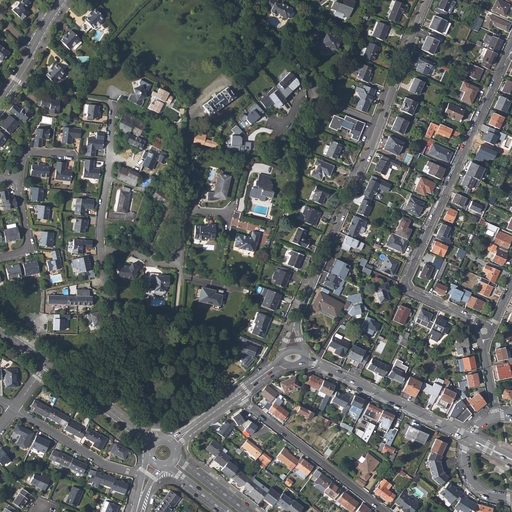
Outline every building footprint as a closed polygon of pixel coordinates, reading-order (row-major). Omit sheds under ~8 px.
[(22,0),(12,10),(22,20),(28,13),(24,9),(31,2),(28,0),(22,0)] [(274,12),(281,15),(283,20),(288,19),(292,21),(292,19),(301,23),(303,22),(305,18),(304,16),(298,13),(299,12),(291,8),(288,9),(285,7),(287,4),(280,0),(274,12)] [(332,8),(344,13),(343,15),(348,17),(352,9),(350,8),(352,4),(353,5),(355,1),(352,0),(344,0),(343,3),(337,0),(336,2),(334,1),(332,8)] [(388,19),(397,22),(401,13),(405,14),(408,8),(404,6),(404,5),(396,1),(395,1),(391,0),(388,8),(392,10),(388,19)] [(445,17),(447,13),(447,12),(450,14),(455,2),(451,0),(441,0),(437,9),(436,9),(435,12),(445,17)] [(496,0),(491,10),(502,15),(503,14),(505,15),(509,5),(498,0),(496,0)] [(101,21),(100,21),(103,17),(95,9),(92,13),(88,17),(84,20),(86,21),(80,27),(85,32),(91,27),(92,28),(96,25),(96,26),(101,21)] [(484,26),(489,29),(492,24),(496,26),(497,25),(507,30),(510,25),(489,15),(484,26)] [(428,28),(440,34),(446,22),(446,21),(434,16),(428,28)] [(473,24),(480,27),(484,20),(476,16),(473,24)] [(372,36),(383,40),(389,26),(378,22),(372,36)] [(440,34),(445,36),(450,24),(446,22),(440,34)] [(60,40),(69,50),(80,39),(71,30),(60,40)] [(326,34),(319,31),(316,39),(317,40),(320,40),(318,43),(317,43),(315,47),(324,51),(327,51),(329,50),(331,49),(332,48),(336,50),(340,39),(329,34),(326,35),(326,34)] [(421,50),(432,55),(438,41),(427,36),(421,50)] [(486,49),(496,54),(500,47),(498,46),(501,41),(492,37),(486,49)] [(359,55),(363,56),(363,57),(374,61),(377,52),(378,52),(380,47),(369,43),(366,48),(362,47),(359,55)] [(0,59),(2,62),(9,53),(0,46),(0,59)] [(459,56),(462,58),(463,58),(467,51),(461,49),(459,56)] [(480,66),(488,69),(490,65),(491,65),(496,54),(486,49),(484,49),(482,55),(484,56),(481,61),(482,62),(480,66)] [(416,71),(426,75),(427,73),(432,63),(419,57),(417,62),(419,63),(416,71)] [(45,75),(54,83),(57,80),(58,81),(62,77),(61,76),(64,72),(63,71),(68,65),(63,60),(57,66),(56,64),(53,68),(49,72),(45,75)] [(353,69),(359,71),(358,73),(356,78),(368,83),(371,77),(368,76),(372,68),(362,64),(356,62),(353,69)] [(465,75),(478,81),(483,69),(470,63),(465,75)] [(298,80),(295,77),(290,73),(282,81),(283,82),(280,85),(279,84),(276,87),(285,99),(289,95),(297,87),(299,86),(300,85),(298,80)] [(408,91),(418,95),(424,82),(414,78),(408,91)] [(502,91),(511,95),(511,82),(507,80),(502,91)] [(460,89),(465,91),(461,100),(471,104),(478,88),(463,82),(460,89)] [(130,96),(128,100),(141,107),(144,102),(142,98),(145,97),(145,96),(151,84),(142,87),(141,86),(131,89),(131,97),(130,96)] [(355,109),(366,113),(370,102),(369,102),(371,96),(373,97),(376,90),(364,85),(363,89),(359,87),(357,92),(360,99),(355,109)] [(227,87),(202,106),(205,110),(204,111),(205,113),(207,111),(210,116),(235,97),(227,87)] [(285,99),(276,87),(275,87),(268,94),(269,95),(261,101),(267,108),(269,108),(271,107),(271,105),(274,103),(278,108),(286,101),(285,99)] [(149,108),(158,113),(163,104),(164,102),(165,101),(170,104),(173,97),(168,95),(169,93),(159,88),(157,93),(153,91),(151,95),(155,97),(153,101),(156,102),(154,105),(151,103),(149,108)] [(494,108),(505,113),(510,101),(499,96),(494,108)] [(400,110),(411,115),(417,103),(405,97),(400,110)] [(39,98),(38,105),(50,106),(49,113),(58,114),(60,100),(41,98),(39,98)] [(264,112),(256,103),(248,111),(250,113),(246,117),(245,115),(240,119),(243,123),(246,120),(251,125),(256,120),(257,121),(260,118),(259,117),(264,112)] [(444,112),(456,117),(455,119),(459,121),(464,111),(448,103),(444,112)] [(88,104),(87,118),(99,119),(100,114),(98,114),(99,111),(99,106),(88,104)] [(9,110),(24,122),(32,112),(25,106),(21,111),(14,105),(9,110)] [(116,128),(130,135),(126,142),(140,149),(144,141),(138,138),(139,134),(146,122),(140,119),(139,121),(123,113),(116,128)] [(488,124),(498,129),(503,117),(493,113),(488,124)] [(0,126),(10,134),(19,123),(9,115),(0,126)] [(329,127),(337,131),(338,129),(352,134),(351,138),(358,141),(365,124),(345,116),(344,119),(333,115),(329,127)] [(391,129),(402,135),(408,122),(396,117),(391,129)] [(426,134),(423,133),(422,136),(430,139),(434,130),(436,132),(444,135),(443,136),(448,138),(450,134),(458,137),(458,136),(460,133),(440,124),(439,126),(431,123),(426,134)] [(242,131),(236,125),(231,130),(234,133),(231,135),(231,145),(227,145),(227,150),(239,151),(239,147),(243,147),(243,149),(250,150),(250,142),(244,141),(244,140),(241,140),(241,138),(239,136),(239,134),(242,131)] [(482,141),(493,145),(496,139),(503,141),(505,134),(488,126),(482,141)] [(63,127),(61,143),(71,144),(72,137),(80,138),(81,129),(63,127)] [(36,128),(34,147),(41,148),(42,139),(49,139),(50,130),(36,128)] [(87,138),(85,156),(95,157),(96,149),(102,150),(104,133),(97,132),(96,139),(87,138)] [(193,143),(216,148),(218,142),(205,139),(205,135),(195,133),(193,143)] [(143,165),(152,170),(159,154),(156,152),(157,149),(161,150),(165,141),(156,137),(147,156),(143,165)] [(383,149),(397,155),(402,143),(389,137),(383,149)] [(323,154),(336,159),(339,150),(340,150),(342,145),(331,141),(329,146),(327,145),(323,154)] [(415,151),(422,155),(425,147),(419,144),(415,151)] [(428,154),(447,162),(452,153),(432,144),(428,154)] [(480,146),(474,159),(481,163),(483,159),(487,161),(492,160),(496,152),(480,146)] [(131,170),(139,174),(143,165),(147,156),(140,152),(131,170)] [(373,171),(384,176),(390,164),(398,168),(400,164),(383,156),(381,160),(380,159),(377,164),(378,164),(377,166),(376,166),(373,171)] [(85,159),(83,177),(99,179),(100,169),(93,168),(94,160),(85,159)] [(310,176),(321,180),(322,177),(326,175),(329,176),(331,171),(333,166),(316,159),(314,164),(317,166),(315,171),(313,171),(310,176)] [(57,161),(55,179),(71,181),(72,171),(65,171),(66,163),(57,161)] [(427,173),(439,179),(442,174),(440,174),(442,168),(428,162),(426,166),(428,167),(429,167),(429,170),(427,173)] [(465,174),(479,181),(484,168),(471,162),(465,174)] [(32,165),(30,175),(44,177),(48,178),(50,167),(45,166),(45,165),(40,164),(40,166),(37,165),(32,165)] [(115,173),(118,174),(116,178),(135,187),(138,181),(137,180),(139,174),(131,170),(129,169),(129,170),(120,166),(119,170),(116,169),(115,173)] [(259,200),(264,201),(265,196),(272,198),(273,194),(272,192),(274,191),(274,189),(273,188),(272,187),(272,185),(269,185),(270,177),(259,174),(257,181),(256,181),(255,185),(255,186),(258,187),(257,189),(251,188),(250,192),(251,192),(250,196),(260,199),(259,200)] [(461,185),(466,187),(463,192),(468,195),(472,186),(477,188),(480,181),(479,181),(465,174),(461,185)] [(219,197),(224,198),(227,189),(228,189),(228,186),(228,183),(229,179),(229,177),(226,176),(225,175),(223,176),(219,175),(215,193),(208,192),(207,201),(211,201),(215,201),(217,200),(218,199),(219,197)] [(368,183),(363,195),(364,196),(371,199),(376,187),(387,193),(391,184),(374,177),(370,184),(368,183)] [(414,191),(424,195),(426,192),(426,190),(431,192),(435,184),(420,178),(417,185),(414,191)] [(152,196),(166,206),(148,241),(142,248),(153,257),(159,250),(155,247),(174,211),(168,206),(172,199),(163,193),(166,190),(157,183),(157,184),(154,181),(151,185),(154,187),(157,189),(152,196)] [(312,201),(322,204),(325,196),(327,197),(330,191),(316,186),(314,191),(315,192),(312,201)] [(32,195),(31,200),(42,201),(44,189),(31,187),(31,191),(33,192),(32,195)] [(116,211),(126,213),(130,193),(129,193),(130,189),(123,188),(122,191),(120,191),(116,211)] [(488,204),(491,205),(498,189),(495,188),(488,204)] [(0,191),(0,192),(4,210),(17,207),(15,198),(9,199),(7,190),(0,191)] [(406,205),(408,206),(406,210),(415,214),(418,207),(421,208),(423,203),(414,199),(416,196),(411,194),(406,205)] [(451,202),(462,207),(466,198),(456,194),(454,199),(453,199),(451,202)] [(77,198),(74,214),(84,215),(85,208),(93,209),(94,200),(77,198)] [(357,213),(366,217),(371,207),(369,206),(371,203),(370,202),(363,199),(359,207),(357,212),(357,213)] [(468,208),(478,213),(480,210),(484,212),(488,204),(481,200),(479,205),(471,201),(468,208)] [(38,213),(38,219),(48,220),(50,206),(37,205),(37,210),(39,210),(38,213)] [(303,221),(314,226),(318,215),(320,216),(321,212),(305,206),(304,207),(304,209),(302,214),(305,215),(303,221)] [(443,219),(451,223),(457,211),(449,208),(443,219)] [(348,229),(349,230),(347,236),(355,239),(361,226),(364,228),(366,222),(354,216),(348,229)] [(402,217),(396,229),(397,230),(394,234),(407,240),(411,230),(406,228),(410,221),(402,217)] [(75,218),(74,231),(84,233),(85,224),(87,225),(88,220),(75,218)] [(435,238),(449,244),(451,240),(448,239),(450,235),(447,234),(450,227),(441,223),(436,235),(435,238)] [(492,242),(507,248),(511,240),(511,236),(498,230),(499,228),(488,223),(486,229),(496,234),(492,242)] [(215,225),(208,225),(206,227),(203,227),(203,226),(195,225),(194,236),(199,237),(198,238),(198,239),(201,239),(200,240),(205,240),(208,238),(214,239),(215,225)] [(17,227),(3,230),(6,242),(20,239),(17,227)] [(292,242),(301,246),(306,248),(309,242),(305,240),(305,239),(305,238),(304,238),(304,237),(306,231),(298,227),(292,242)] [(41,231),(39,246),(51,247),(53,233),(41,231)] [(257,244),(260,233),(252,231),(251,238),(246,237),(246,236),(237,233),(234,246),(239,247),(239,248),(243,249),(244,251),(248,252),(250,251),(254,252),(256,244),(257,244)] [(402,253),(408,240),(407,240),(394,234),(391,233),(386,245),(402,253)] [(347,236),(346,236),(344,240),(345,240),(344,242),(343,242),(341,247),(348,250),(350,246),(361,250),(364,244),(355,239),(347,236)] [(74,239),(72,252),(82,254),(82,247),(92,248),(92,241),(91,241),(84,240),(74,239)] [(430,252),(442,257),(447,247),(434,241),(432,245),(433,245),(430,252)] [(492,261),(502,265),(507,254),(497,249),(497,250),(495,250),(497,246),(490,243),(487,250),(495,254),(492,261)] [(454,265),(459,268),(464,256),(466,252),(458,248),(455,256),(457,257),(454,265)] [(47,262),(49,271),(62,268),(58,250),(51,251),(53,260),(47,262)] [(287,265),(298,269),(303,255),(291,250),(289,255),(291,255),(287,265)] [(464,256),(474,261),(476,256),(466,252),(464,256)] [(88,256),(72,259),(73,267),(78,268),(79,273),(87,271),(88,277),(95,276),(93,270),(91,270),(88,256)] [(380,270),(393,276),(399,262),(386,257),(380,270)] [(443,260),(436,257),(433,262),(440,265),(443,260)] [(351,274),(349,269),(350,265),(336,259),(333,266),(334,266),(333,268),(332,267),(329,273),(344,280),(345,276),(351,274)] [(39,272),(37,260),(23,263),(25,275),(39,272)] [(434,278),(439,280),(447,262),(443,260),(440,265),(434,278)] [(6,269),(9,279),(22,276),(19,264),(14,265),(15,267),(11,268),(6,269)] [(129,268),(127,266),(126,268),(123,268),(123,266),(123,265),(117,264),(117,271),(116,275),(117,275),(116,278),(119,278),(119,282),(121,284),(125,284),(127,282),(127,279),(131,279),(133,277),(135,278),(138,274),(136,272),(139,268),(133,264),(129,268)] [(419,276),(427,280),(433,267),(425,264),(419,276)] [(485,279),(494,283),(500,271),(485,264),(482,271),(487,273),(485,279)] [(361,273),(368,276),(371,270),(364,267),(361,273)] [(290,274),(280,270),(278,273),(275,281),(274,284),(284,288),(290,274)] [(159,274),(151,273),(150,281),(149,287),(155,288),(155,293),(157,295),(162,295),(166,291),(164,288),(164,285),(164,284),(169,285),(169,275),(164,274),(164,277),(162,277),(159,277),(159,274)] [(338,296),(342,287),(345,281),(344,280),(329,273),(324,284),(335,290),(333,293),(338,296)] [(482,295),(488,297),(492,286),(494,283),(485,279),(481,277),(479,281),(482,282),(480,286),(477,292),(482,295)] [(379,303),(389,300),(386,291),(389,290),(387,282),(374,286),(379,303)] [(433,290),(444,295),(445,292),(447,293),(449,288),(436,283),(433,290)] [(466,304),(479,310),(480,308),(482,309),(485,303),(470,296),(471,292),(455,285),(451,283),(449,288),(447,293),(451,294),(450,297),(454,299),(455,296),(459,298),(463,300),(464,299),(468,301),(467,302),(466,304)] [(226,291),(211,288),(210,290),(204,288),(204,290),(203,290),(199,289),(197,297),(202,298),(201,301),(216,305),(215,308),(220,310),(221,304),(223,304),(226,291)] [(342,304),(326,296),(329,291),(322,288),(313,305),(312,306),(313,308),(314,310),(316,311),(319,307),(336,316),(342,304)] [(261,306),(274,311),(281,295),(268,289),(261,306)] [(48,304),(92,306),(92,300),(95,300),(96,297),(89,296),(89,291),(88,290),(76,290),(76,296),(76,297),(68,297),(68,296),(48,295),(48,304)] [(348,295),(346,300),(347,301),(350,303),(353,302),(362,300),(360,293),(348,295)] [(344,311),(351,316),(360,314),(360,311),(365,310),(366,308),(363,306),(362,300),(350,303),(346,309),(344,311)] [(393,320),(403,325),(406,318),(404,317),(408,309),(400,305),(393,320)] [(415,322),(430,329),(433,323),(429,321),(432,316),(427,313),(427,312),(421,310),(415,322)] [(99,311),(86,315),(88,323),(93,322),(94,326),(102,324),(99,311)] [(39,312),(38,321),(41,322),(41,327),(49,328),(51,313),(39,312)] [(254,323),(256,324),(252,334),(263,338),(267,328),(264,326),(266,320),(269,322),(270,322),(272,318),(259,313),(258,317),(257,316),(254,323)] [(71,315),(53,314),(53,330),(64,330),(65,320),(71,320),(71,315)] [(374,320),(367,316),(360,329),(372,335),(374,330),(376,331),(379,324),(374,321),(374,320)] [(428,333),(432,335),(430,338),(436,342),(441,331),(446,334),(449,328),(444,326),(446,321),(436,316),(433,323),(430,329),(428,333)] [(502,333),(503,334),(501,338),(508,341),(511,331),(504,328),(502,333)] [(452,352),(453,358),(470,354),(468,346),(466,333),(454,335),(457,348),(456,349),(456,351),(452,352)] [(261,344),(240,336),(238,340),(244,342),(241,351),(239,357),(245,362),(243,364),(247,368),(255,359),(252,357),(254,354),(257,355),(260,348),(259,348),(261,344)] [(328,345),(336,349),(334,353),(343,357),(349,344),(333,336),(328,345)] [(399,344),(406,347),(409,341),(402,338),(399,344)] [(347,357),(359,363),(359,362),(364,353),(365,351),(353,345),(347,357)] [(508,359),(511,358),(509,351),(505,350),(504,347),(494,349),(497,361),(508,359)] [(364,353),(359,362),(364,365),(369,356),(364,353)] [(457,359),(459,367),(463,366),(464,371),(475,368),(473,356),(457,359)] [(367,368),(373,372),(374,371),(378,373),(377,374),(383,377),(389,366),(372,358),(367,368)] [(388,375),(394,378),(393,380),(401,383),(405,373),(405,372),(407,367),(401,364),(402,362),(396,359),(388,375)] [(511,372),(510,372),(508,365),(511,364),(511,361),(508,362),(496,365),(498,380),(511,377),(511,372)] [(5,378),(6,387),(16,387),(16,379),(17,379),(16,369),(5,369),(1,370),(1,378),(5,378)] [(466,375),(468,387),(478,385),(476,373),(466,375)] [(318,390),(323,380),(312,375),(307,385),(311,387),(309,389),(314,392),(316,389),(318,390)] [(284,393),(299,387),(295,376),(280,383),(284,393)] [(403,391),(412,396),(415,390),(416,391),(421,382),(409,377),(403,391)] [(450,403),(454,393),(444,388),(448,380),(446,377),(444,381),(438,394),(441,395),(439,399),(437,403),(445,407),(447,402),(450,403)] [(421,390),(426,393),(427,392),(432,394),(428,402),(432,404),(438,394),(444,381),(439,378),(436,384),(434,383),(433,386),(430,385),(429,386),(425,384),(421,390)] [(330,385),(330,384),(323,380),(318,390),(326,394),(320,408),(321,409),(323,410),(334,387),(330,385)] [(277,393),(267,385),(260,393),(270,401),(270,402),(270,401),(273,403),(280,394),(277,393)] [(502,397),(511,399),(511,397),(511,388),(511,391),(503,389),(502,397)] [(344,396),(341,394),(336,392),(331,401),(343,407),(341,412),(345,415),(347,410),(350,404),(350,403),(347,402),(350,396),(345,394),(344,396)] [(458,393),(468,406),(470,404),(475,411),(485,404),(478,394),(471,399),(469,397),(467,398),(462,392),(458,393)] [(361,405),(364,400),(354,395),(350,403),(350,404),(347,410),(356,414),(354,418),(357,419),(363,406),(361,405)] [(33,410),(46,418),(46,417),(50,409),(35,400),(31,406),(34,408),(33,410)] [(449,416),(463,423),(471,414),(460,400),(455,404),(449,416)] [(268,410),(272,405),(269,403),(267,402),(264,407),(268,410)] [(286,408),(279,403),(278,405),(272,413),(282,421),(288,413),(285,411),(287,409),(286,408)] [(378,420),(382,410),(369,404),(363,414),(374,419),(374,418),(378,420)] [(308,410),(297,405),(295,407),(293,410),(297,413),(297,412),(304,415),(304,416),(305,416),(308,418),(310,419),(313,413),(308,410)] [(46,417),(65,427),(69,420),(70,418),(51,408),(50,409),(46,417)] [(387,413),(382,410),(378,420),(377,420),(381,422),(382,421),(389,424),(394,415),(389,414),(387,413)] [(242,411),(232,418),(238,426),(242,423),(247,420),(242,411)] [(257,427),(248,419),(247,420),(242,423),(246,429),(245,430),(251,435),(257,427)] [(64,430),(81,439),(81,438),(83,435),(86,429),(69,420),(65,427),(64,430)] [(220,428),(216,433),(224,438),(233,427),(225,421),(222,426),(220,429),(220,428)] [(375,425),(369,422),(364,432),(357,429),(355,434),(367,443),(368,440),(375,425)] [(351,431),(353,428),(341,423),(340,426),(348,430),(351,431)] [(409,426),(409,425),(406,423),(401,433),(405,435),(409,426)] [(17,445),(25,449),(32,436),(27,433),(28,432),(16,426),(13,432),(21,435),(17,445)] [(423,444),(427,435),(409,426),(405,435),(404,437),(413,441),(414,439),(423,444)] [(86,429),(83,435),(86,437),(86,438),(92,441),(93,440),(95,442),(93,447),(100,451),(106,439),(87,428),(86,429)] [(390,429),(388,428),(384,436),(389,439),(387,443),(382,441),(378,450),(385,453),(389,446),(393,437),(390,435),(390,434),(391,432),(389,431),(390,429)] [(31,447),(45,454),(50,443),(36,436),(31,447)] [(216,457),(223,447),(213,439),(205,449),(209,451),(210,451),(213,453),(212,454),(216,457)] [(257,459),(262,451),(247,439),(239,449),(242,451),(244,448),(252,455),(257,459)] [(440,455),(446,444),(436,439),(430,451),(432,452),(440,455)] [(376,451),(378,448),(368,440),(367,443),(367,444),(374,449),(376,451)] [(112,452),(124,459),(129,451),(116,444),(115,445),(112,452)] [(392,452),(394,449),(389,446),(385,453),(388,455),(386,458),(391,462),(395,454),(392,452)] [(225,453),(227,451),(223,447),(216,457),(214,459),(218,462),(217,463),(223,467),(228,461),(231,458),(225,453)] [(286,451),(287,450),(284,447),(276,457),(288,467),(287,468),(290,471),(294,466),(298,460),(286,451)] [(0,463),(2,466),(10,460),(0,448),(0,463)] [(54,464),(58,466),(59,464),(68,468),(73,459),(59,453),(53,451),(49,460),(55,463),(54,464)] [(440,455),(432,452),(428,460),(433,479),(440,486),(448,478),(443,473),(440,461),(442,456),(440,455)] [(264,469),(271,459),(264,453),(260,459),(258,461),(256,459),(254,461),(259,465),(262,467),(264,469)] [(366,459),(363,464),(361,464),(358,467),(364,472),(361,475),(359,477),(365,482),(370,476),(368,474),(372,469),(373,470),(373,469),(379,462),(368,454),(366,457),(366,459)] [(303,480),(313,467),(301,457),(298,460),(294,466),(297,469),(294,473),(303,480)] [(68,468),(83,475),(87,466),(73,459),(68,468)] [(237,469),(238,469),(228,461),(223,467),(222,469),(224,471),(223,472),(231,478),(237,469)] [(246,488),(252,481),(237,469),(231,478),(234,480),(234,479),(238,482),(237,483),(242,486),(243,485),(246,488)] [(331,482),(332,481),(317,470),(313,475),(317,479),(314,482),(316,484),(314,486),(323,493),(323,492),(331,482)] [(93,481),(101,484),(111,488),(114,480),(114,478),(96,472),(94,477),(91,476),(88,482),(92,484),(93,481)] [(38,488),(45,491),(51,478),(42,474),(40,477),(34,475),(30,483),(36,486),(37,485),(39,486),(38,488)] [(366,483),(358,476),(355,480),(363,487),(366,483)] [(262,498),(269,490),(254,478),(252,481),(246,488),(251,491),(249,493),(253,496),(254,495),(257,498),(257,499),(260,501),(262,498)] [(387,490),(391,485),(383,479),(374,491),(385,500),(386,499),(390,502),(395,496),(387,490)] [(110,489),(125,494),(128,485),(114,480),(111,488),(110,489)] [(333,499),(341,489),(331,482),(323,492),(333,499)] [(439,492),(447,499),(446,500),(450,503),(453,499),(456,502),(454,504),(456,505),(462,495),(463,494),(458,490),(458,491),(455,489),(456,488),(449,482),(444,487),(442,488),(439,492)] [(66,503),(75,507),(83,491),(72,487),(69,494),(70,495),(66,503)] [(275,502),(280,496),(270,488),(269,490),(262,498),(272,506),(275,502)] [(12,503),(21,509),(30,495),(22,489),(12,503)] [(172,507),(180,497),(170,490),(163,500),(172,507)] [(351,511),(358,503),(344,492),(337,501),(335,503),(338,506),(340,503),(351,511)] [(402,492),(395,502),(399,505),(398,506),(404,511),(411,511),(413,511),(414,511),(417,507),(417,506),(417,505),(407,497),(408,497),(402,492)] [(285,510),(292,501),(282,493),(280,496),(275,502),(285,510)] [(466,498),(466,497),(462,495),(454,508),(458,510),(459,509),(463,511),(467,511),(469,509),(473,511),(476,505),(471,501),(470,501),(470,502),(467,500),(468,499),(466,498)] [(156,511),(168,511),(172,507),(163,500),(155,511),(156,511)] [(299,511),(303,508),(293,500),(292,501),(285,510),(287,511),(299,511)] [(450,503),(446,500),(440,507),(444,510),(450,503)] [(105,511),(116,511),(118,507),(109,503),(105,511)] [(369,511),(371,510),(362,503),(355,511),(369,511)]
